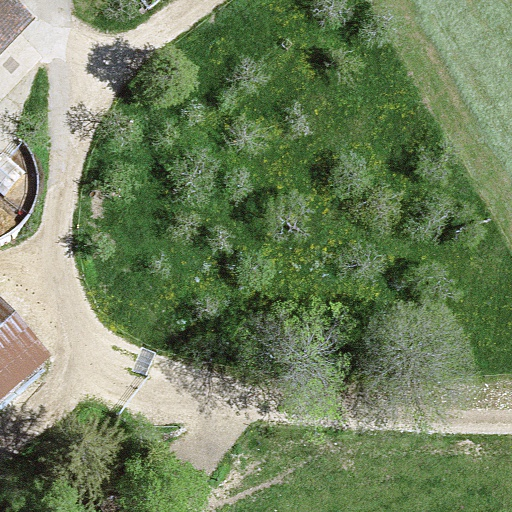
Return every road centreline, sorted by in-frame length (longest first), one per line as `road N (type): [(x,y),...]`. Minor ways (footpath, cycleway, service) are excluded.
road 1 (track): [(0,440),(103,378),(259,405),(511,425)]
road 2 (track): [(103,378),(61,294),(56,218),(98,72),(196,0)]
